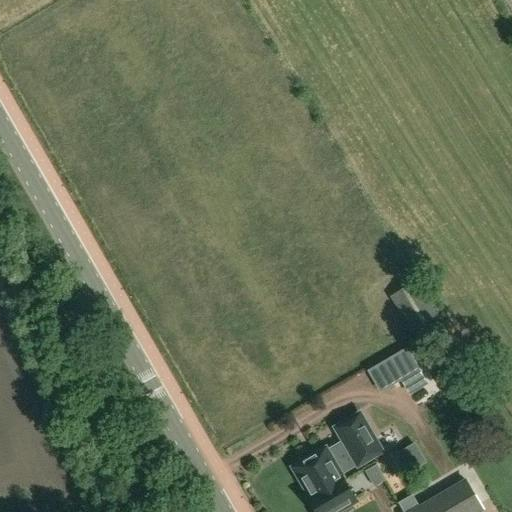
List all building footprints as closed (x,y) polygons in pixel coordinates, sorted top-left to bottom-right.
[(390,297),(411,332),(438,316),(417,280),(390,297)] [(421,374),(408,351),(387,363),(400,386),(421,374)] [(344,441),(328,451),(326,448),(294,467),(304,484),(311,497),(309,498),(316,511),(336,511),(357,500),(340,472),(356,462),(358,466),(383,452),(361,414),(336,428),(344,441)] [(354,478),(366,496),(382,486),(370,468),(354,478)] [(429,506),(432,511),(483,511),(507,498),(491,470),(429,506)]
